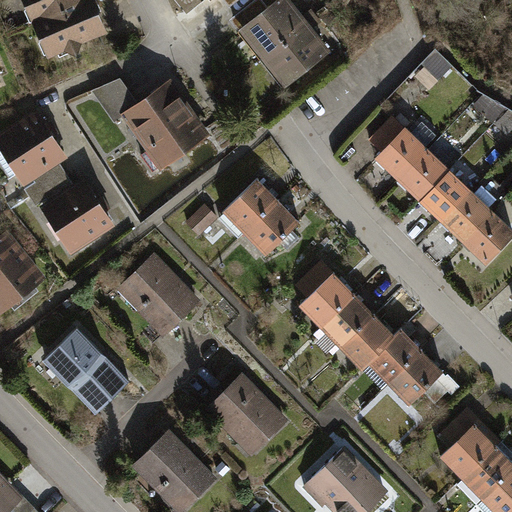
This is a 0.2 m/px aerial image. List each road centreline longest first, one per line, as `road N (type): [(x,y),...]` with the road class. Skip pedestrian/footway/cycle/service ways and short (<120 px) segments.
road 1 (residential): [(511,379),(364,227),(279,122)]
road 2 (residential): [(0,399),(104,511)]
